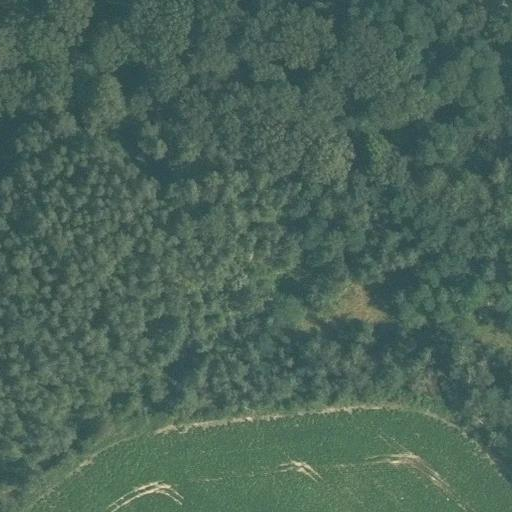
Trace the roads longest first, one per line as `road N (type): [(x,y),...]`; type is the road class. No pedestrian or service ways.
road 1 (unknown): [(511,174),(264,63),(170,48),(149,24)]
road 2 (track): [(420,0),(149,24)]
road 3 (track): [(149,24),(80,26),(35,55)]
